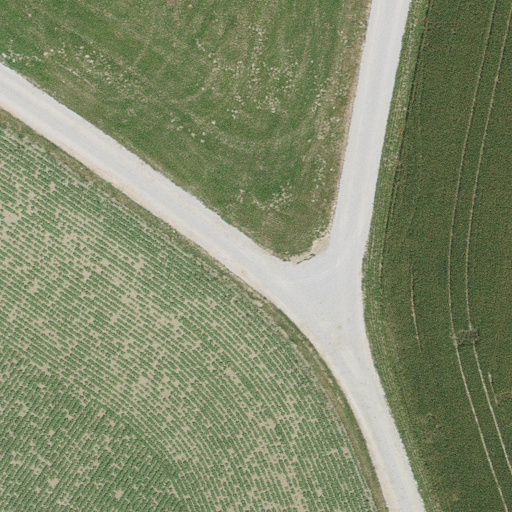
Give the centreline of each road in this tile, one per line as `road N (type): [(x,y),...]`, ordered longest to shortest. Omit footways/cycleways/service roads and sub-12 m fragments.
road 1 (track): [(389,511),(305,315),(0,75)]
road 2 (track): [(378,0),(305,315)]
